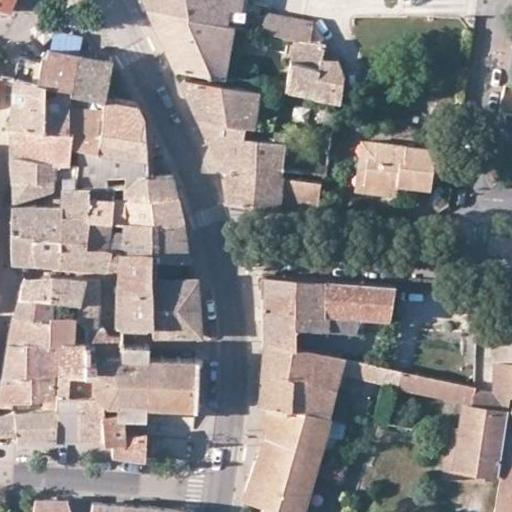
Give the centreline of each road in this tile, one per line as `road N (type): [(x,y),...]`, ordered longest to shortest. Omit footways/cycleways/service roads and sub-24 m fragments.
road 1 (residential): [(217,239),(439,252),(473,236),(475,127),(498,0)]
road 2 (secondary): [(110,0),(217,239)]
road 3 (secondary): [(217,239),(237,347),(220,491)]
road 4 (residential): [(78,484),(220,491)]
